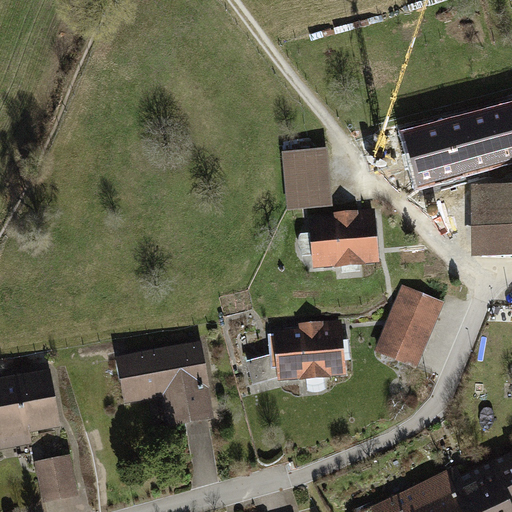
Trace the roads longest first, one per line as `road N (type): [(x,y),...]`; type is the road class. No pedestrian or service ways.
road 1 (track): [(282,476),(307,474),(422,418),(447,386),(494,270),(467,262),(407,211),(233,0)]
road 2 (residential): [(156,511),(282,476)]
